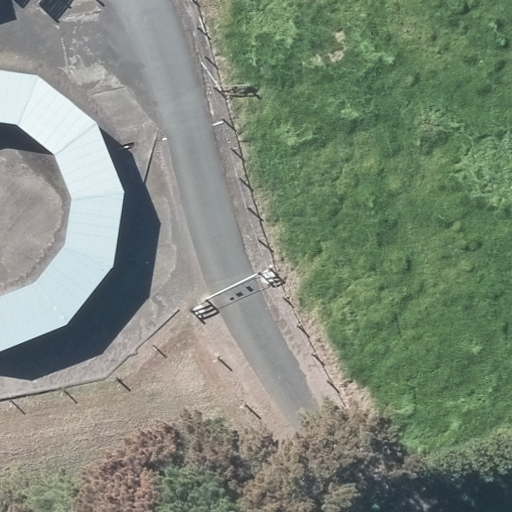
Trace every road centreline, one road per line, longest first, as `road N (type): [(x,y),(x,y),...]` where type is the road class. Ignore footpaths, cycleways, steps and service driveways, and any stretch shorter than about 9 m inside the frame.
road 1 (track): [(361,511),(257,336),(181,0)]
road 2 (track): [(0,391),(97,374),(229,234)]
